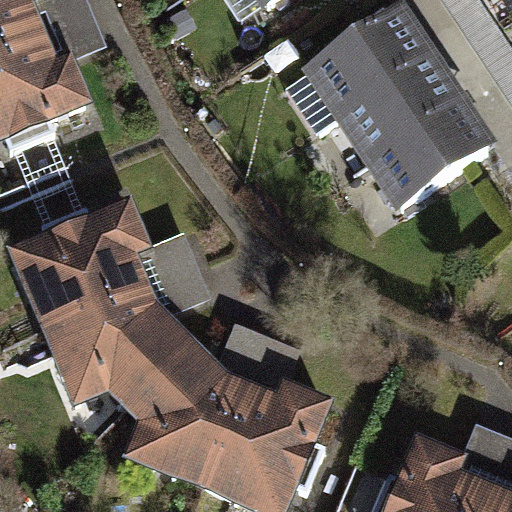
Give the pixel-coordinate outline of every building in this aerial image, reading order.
[(0,0),(0,47),(96,7),(93,0),(0,0)] [(250,0),(258,12),(276,0),(250,0)] [(511,47),(481,0),(442,0),(511,105),(511,47)] [(0,47),(0,139),(97,99),(80,58),(112,44),(96,7),(0,47)] [(300,76),(330,122),(432,56),(402,10),(300,76)] [(330,122),(361,168),(462,102),(432,56),(330,122)] [(361,168),(391,214),(492,148),(462,102),(361,168)] [(14,249),(46,326),(202,261),(187,224),(155,237),(138,197),(14,249)] [(113,390),(127,404),(197,335),(175,314),(218,297),(202,261),(46,326),(79,404),(113,390)] [(221,358),(197,335),(127,404),(143,420),(129,454),(207,486),(269,335),(237,322),(221,358)] [(271,511),(288,511),(337,393),(290,374),(301,348),(269,335),(207,486),(271,511)] [(477,511),(510,433),(478,420),(467,446),(421,427),(386,511),(477,511)] [(511,511),(511,433),(510,433),(477,511),(511,511)]
